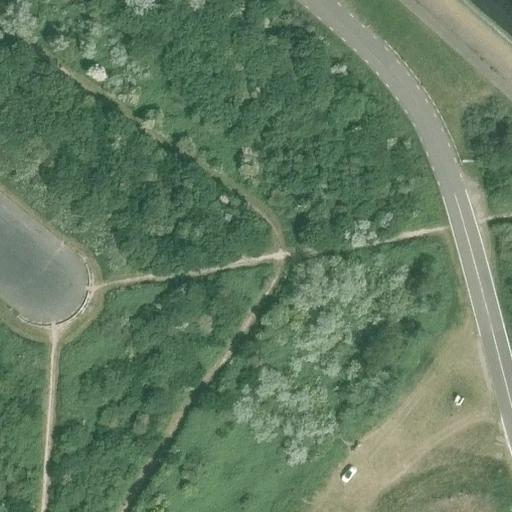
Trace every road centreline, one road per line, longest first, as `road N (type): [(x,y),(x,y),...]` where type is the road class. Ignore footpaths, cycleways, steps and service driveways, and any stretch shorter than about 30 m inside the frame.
road 1 (tertiary): [(511,403),(430,133),(383,64),(315,0)]
road 2 (unclassified): [(0,282),(41,308),(62,301),(68,279),(62,265),(0,217)]
